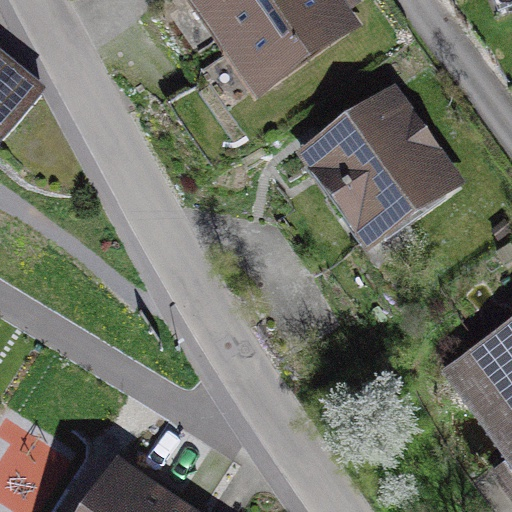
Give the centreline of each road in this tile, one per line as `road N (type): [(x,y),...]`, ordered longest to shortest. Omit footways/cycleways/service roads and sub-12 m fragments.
road 1 (residential): [(38,0),(210,316),(342,511)]
road 2 (residential): [(511,133),(416,0)]
